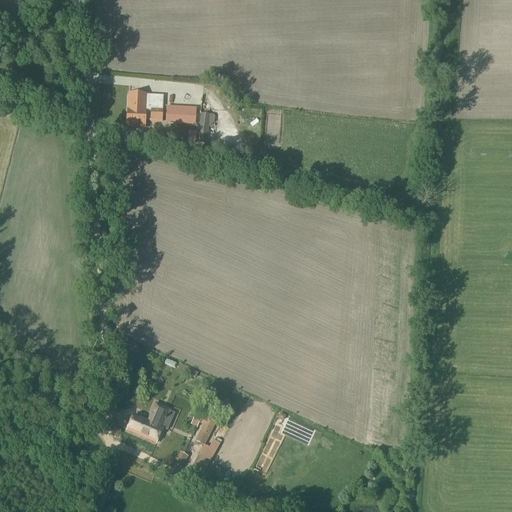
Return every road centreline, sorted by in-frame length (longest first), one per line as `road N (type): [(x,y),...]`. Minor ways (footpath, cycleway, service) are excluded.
road 1 (unclassified): [(80,0),(109,438)]
road 2 (track): [(256,511),(109,438)]
